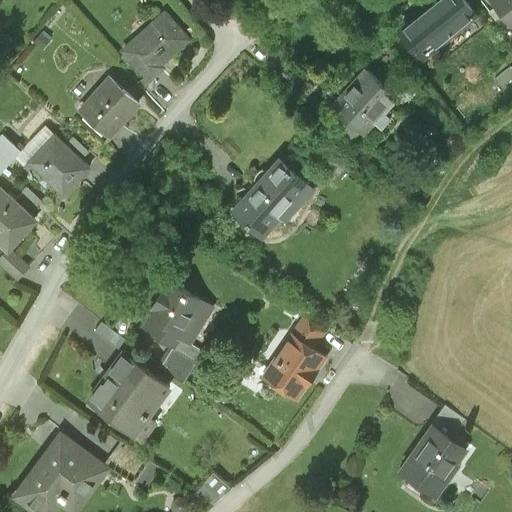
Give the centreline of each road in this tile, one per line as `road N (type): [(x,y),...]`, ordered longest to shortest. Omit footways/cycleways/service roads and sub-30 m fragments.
road 1 (residential): [(0,389),(118,179),(239,36)]
road 2 (track): [(511,127),(466,165),(359,354)]
road 3 (residential): [(215,511),(294,449),(359,354)]
